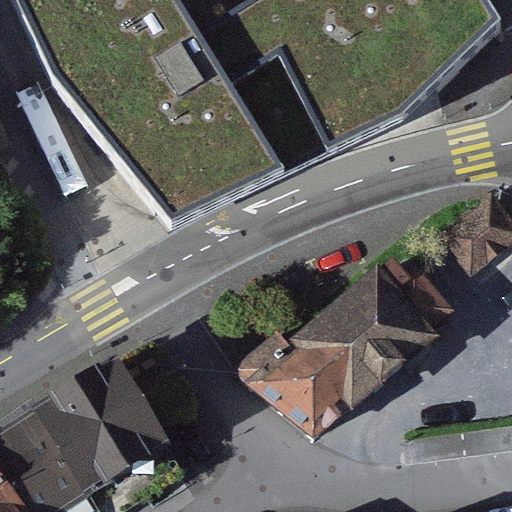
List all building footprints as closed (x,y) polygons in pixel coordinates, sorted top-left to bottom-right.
[(8,0),(51,87),(158,221),(188,205),(398,116),(495,35),(473,0),(8,0)] [(511,221),(496,201),(441,242),(468,277),(511,243),(511,221)] [(418,226),(235,372),(314,445),(447,342),(434,318),(476,285),(418,226)] [(108,367),(0,432),(0,493),(15,511),(131,511),(179,484),(108,367)] [(15,511),(0,493),(0,511),(15,511)]
